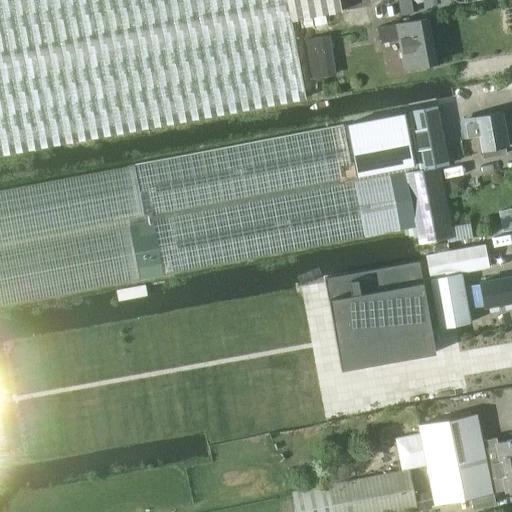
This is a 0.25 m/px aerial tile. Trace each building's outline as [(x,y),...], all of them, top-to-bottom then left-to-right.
[(342,12),(339,0),(0,0),(0,155),(306,98),(292,22),(342,12)] [(379,27),(382,43),(401,39),(407,69),(434,64),(426,20),(401,24),(398,24),(398,23),(379,27)] [(320,78),(337,75),(330,35),(302,40),(305,63),(308,80),(320,78)] [(420,169),(391,175),(401,229),(412,227),(415,226),(418,245),(452,237),(438,166),(448,164),(436,105),(409,110),(410,114),(413,130),(420,169)] [(507,153),(505,146),(507,145),(500,111),(462,119),(465,135),(479,132),(485,158),(507,153)] [(405,113),(346,125),(356,175),(415,163),(408,131),(413,130),(410,114),(405,115),(405,113)] [(0,305),(176,272),(401,229),(391,175),(354,182),(344,126),(343,124),(142,162),(142,163),(135,165),(0,190),(0,305)] [(505,228),(511,226),(511,204),(500,207),(505,228)] [(462,272),(489,267),(485,244),(453,250),(450,251),(433,254),(428,255),(428,258),(430,267),(432,278),(462,272)] [(419,260),(325,277),(341,369),(435,352),(419,260)] [(447,325),(471,321),(469,308),(465,287),(462,272),(432,278),(440,326),(447,325)] [(481,284),(465,287),(469,308),(484,305),(511,300),(511,276),(480,282),(481,284)] [(0,454),(6,453),(10,468),(166,439),(165,434),(317,406),(295,290),(142,317),(0,343),(0,454)] [(420,433),(396,438),(402,469),(410,468),(427,465),(435,504),(469,498),(471,497),(472,497),(474,509),(497,505),(494,492),(482,440),(477,412),(418,424),(420,433)] [(496,437),(482,440),(494,492),(503,490),(503,491),(511,488),(511,439),(497,442),(496,437)] [(372,475),(291,491),(292,496),(295,511),(403,511),(418,509),(417,506),(410,468),(402,469),(372,475)]
